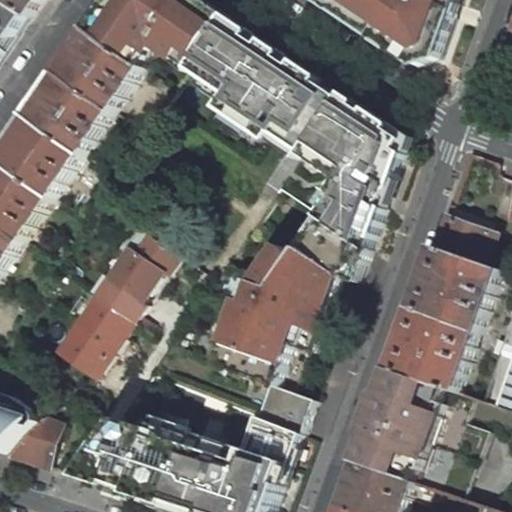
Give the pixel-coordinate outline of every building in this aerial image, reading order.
[(0,0),(0,67),(33,19),(5,0),(0,0)] [(46,0),(5,0),(33,19),(46,0)] [(202,0),(119,0),(97,32),(149,70),(180,93),(196,70),(230,20),(202,0)] [(321,0),(369,32),(380,39),(394,20),(399,0),(321,0)] [(399,0),(394,20),(380,39),(422,68),(444,61),(465,0),(399,0)] [(397,192),(415,140),(350,96),(348,100),(347,99),(342,106),(320,91),(325,84),(327,81),(230,20),(196,70),(233,95),(223,109),(273,143),(279,135),(307,154),(310,150),(349,174),(336,195),(340,197),(327,219),(334,224),(375,252),(390,209),(389,208),(388,207),(386,206),(393,198),(395,197),(397,192)] [(149,70),(97,32),(66,76),(119,114),(149,70)] [(119,114),(66,76),(36,120),(90,157),(119,114)] [(347,99),(325,84),(320,91),(342,106),(347,99)] [(90,157),(36,120),(7,163),(60,200),(90,157)] [(60,200),(7,163),(0,171),(0,221),(31,242),(60,200)] [(131,202),(114,190),(105,204),(122,215),(131,202)] [(390,209),(395,197),(393,198),(386,206),(388,207),(389,208),(390,209)] [(498,234),(451,217),(439,250),(487,266),(498,234)] [(327,219),(301,256),(308,260),(334,224),(327,219)] [(31,242),(0,221),(0,286),(0,287),(31,242)] [(265,421),(309,437),(321,401),(301,393),(316,352),(323,333),(328,334),(332,322),(325,320),(332,297),(340,300),(348,278),(357,282),(364,264),(370,266),(375,252),(334,224),(308,260),(301,256),(291,250),(266,285),(258,306),(251,304),(243,327),(250,330),(243,349),(236,347),(235,350),(228,368),(278,386),(265,421)] [(185,259),(161,243),(128,291),(142,301),(147,305),(168,274),(173,277),(185,259)] [(464,394),(507,274),(487,266),(439,250),(396,370),(452,390),(464,394)] [(364,264),(357,282),(364,284),(370,266),(364,264)] [(257,282),(249,303),(251,304),(258,306),(266,285),(257,282)] [(142,301),(128,291),(124,297),(110,287),(102,298),(130,317),(142,301)] [(332,322),(340,300),(332,297),(325,320),(332,322)] [(97,377),(123,340),(127,342),(140,324),(130,317),(102,298),(64,354),(97,377)] [(241,326),(234,346),(236,347),(243,349),(250,330),(243,327),(241,326)] [(511,328),(487,402),(511,411),(511,328)] [(323,333),(316,352),(323,354),(330,335),(328,334),(323,333)] [(380,404),(370,431),(374,432),(362,466),(417,484),(422,471),(427,472),(452,406),(447,403),(452,390),(396,370),(384,405),(380,404)] [(45,391),(65,404),(66,405),(68,403),(77,389),(55,375),(45,391)] [(467,501),(492,431),(469,424),(477,399),(464,394),(452,390),(447,403),(452,406),(427,472),(422,471),(417,484),(420,485),(444,493),(467,501)] [(0,451),(11,455),(13,456),(45,424),(44,418),(41,415),(29,411),(30,408),(23,400),(0,392),(0,451)] [(13,456),(54,470),(69,426),(49,420),(45,424),(13,456)] [(89,475),(86,480),(105,486),(178,510),(181,499),(195,503),(197,499),(204,501),(200,511),(282,511),(291,489),(288,488),(301,451),(303,452),(309,437),(265,421),(263,420),(250,454),(219,444),(217,450),(199,444),(201,438),(188,433),(189,430),(161,421),(157,433),(125,423),(89,475)] [(219,444),(201,438),(199,444),(217,450),(219,444)] [(347,507),(360,511),(411,511),(420,485),(417,484),(362,466),(347,507)] [(181,499),(178,510),(184,511),(200,511),(204,501),(197,499),(195,503),(181,499)]
